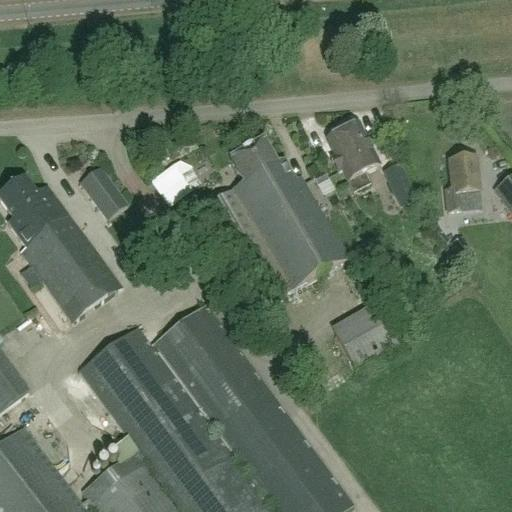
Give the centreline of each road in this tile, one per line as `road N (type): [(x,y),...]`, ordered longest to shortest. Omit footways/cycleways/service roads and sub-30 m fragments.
road 1 (unclassified): [(0,133),(511,90)]
road 2 (tertiary): [(0,15),(164,0)]
